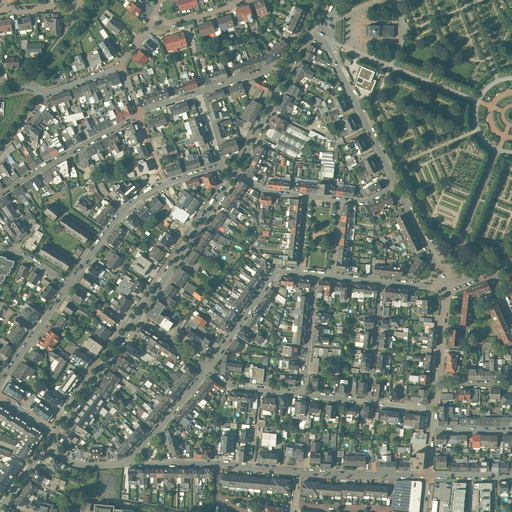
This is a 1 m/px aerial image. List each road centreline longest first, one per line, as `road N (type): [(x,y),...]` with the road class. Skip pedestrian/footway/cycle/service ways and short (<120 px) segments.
road 1 (residential): [(307,33),(326,45),(396,187)]
road 2 (tertiary): [(137,317),(235,173)]
road 3 (residential): [(126,463),(298,470)]
road 4 (residential): [(0,195),(138,115)]
road 5 (residential): [(165,182),(131,203),(69,285)]
road 6 (tertiary): [(54,432),(137,317)]
road 7 (residential): [(209,366),(276,269),(297,272)]
road 8 (residential): [(298,470),(428,475)]
road 9 (residential): [(126,463),(209,366)]
road 10 (residential): [(69,285),(0,384)]
